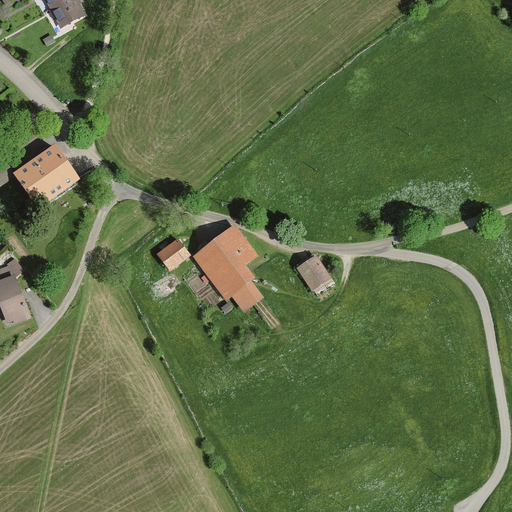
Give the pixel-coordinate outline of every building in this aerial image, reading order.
[(45,0),(61,30),(73,24),(86,17),(79,4),(78,3),(83,0),(82,0),(45,0)] [(51,36),(43,40),(46,47),(55,42),(51,36)] [(77,178),(51,143),(10,173),(11,175),(36,209),(77,178)] [(0,159),(0,183),(11,175),(10,173),(0,159)] [(227,301),(232,298),(245,314),(263,300),(252,286),(256,282),(246,270),(259,259),(235,228),(194,260),(227,301)] [(190,257),(176,241),(157,256),(170,273),(190,257)] [(332,281),(318,257),(297,270),(312,293),(332,281)] [(13,275),(0,280),(0,308),(8,327),(32,317),(13,275)] [(229,304),(221,309),(225,315),(233,310),(229,304)]
